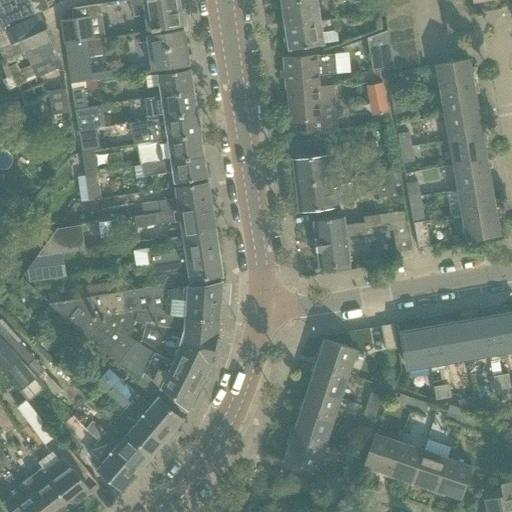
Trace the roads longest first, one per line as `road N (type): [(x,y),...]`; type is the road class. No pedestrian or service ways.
road 1 (tertiary): [(265,321),(224,0)]
road 2 (residential): [(265,321),(511,280)]
road 3 (tertiary): [(159,511),(210,446),(265,321)]
